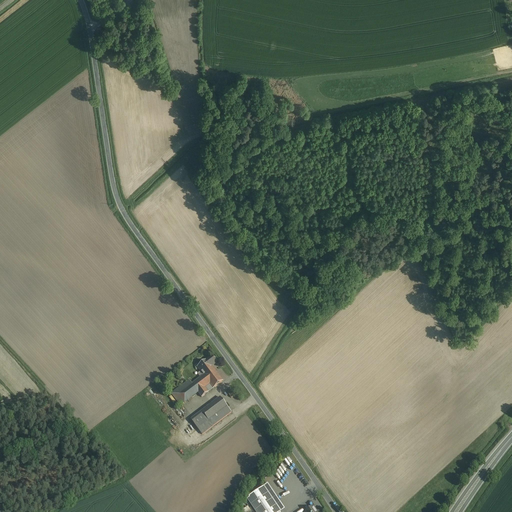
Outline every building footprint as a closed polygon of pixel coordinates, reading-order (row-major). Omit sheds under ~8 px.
[(207,360),(197,367),(204,376),(213,368),(212,366),(216,363),(212,356),(207,360)] [(192,384),(192,385),(198,393),(201,397),(208,392),(213,388),(213,389),(223,381),(213,368),(204,376),(192,384)] [(189,380),(171,394),(180,406),(185,402),(198,393),(192,385),(192,384),(189,380)] [(232,389),(227,393),(231,398),(236,394),(232,389)] [(231,412),(220,398),(216,401),(223,410),(208,421),(213,426),(231,412)] [(223,410),(216,401),(201,412),(208,421),(223,410)] [(208,421),(201,412),(190,420),(202,435),(213,426),(208,421)] [(263,487),(247,499),(255,511),(280,511),(278,508),(282,506),(270,489),(266,491),(263,487)]
